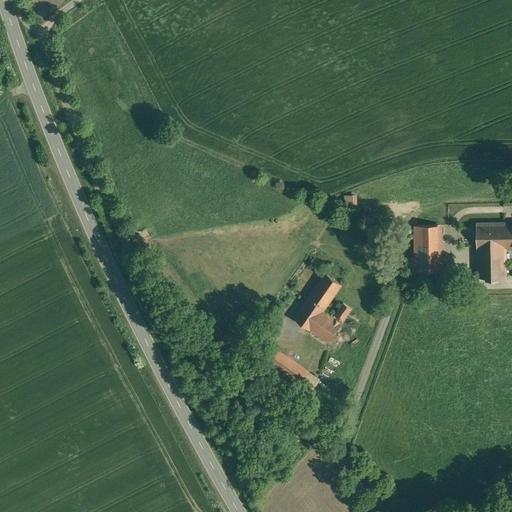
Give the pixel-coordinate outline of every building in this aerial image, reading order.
[(505,223),(478,224),(477,224),(477,247),(478,247),(478,277),(507,277),(506,256),(505,223)] [(437,225),(415,225),(415,257),(409,257),(409,271),(430,271),(430,272),(431,272),(431,271),(441,271),(441,256),(438,256),(437,225)] [(326,273),(308,299),(324,310),(342,284),(326,273)] [(324,310),(308,299),(294,319),(328,342),(352,308),(343,302),(333,317),(324,310)] [(312,375),(274,348),(263,364),(301,391),(312,375)]
